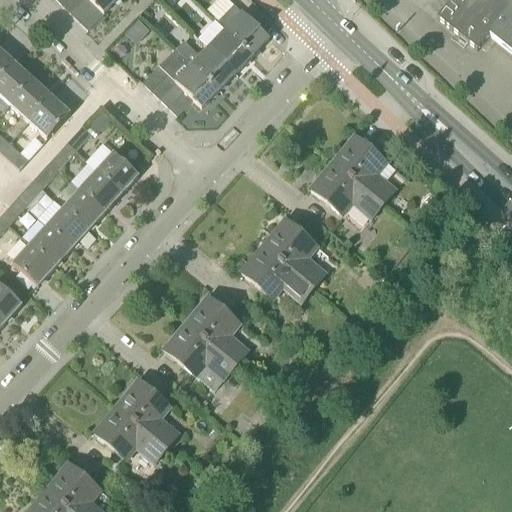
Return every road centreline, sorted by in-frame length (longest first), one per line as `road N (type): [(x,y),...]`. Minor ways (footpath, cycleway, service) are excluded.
road 1 (track): [(511,375),(461,336),(437,337),(295,511)]
road 2 (residential): [(0,409),(207,180)]
road 3 (residential): [(207,180),(19,0)]
road 4 (secondary): [(511,201),(332,36)]
road 5 (residential): [(207,180),(332,36)]
